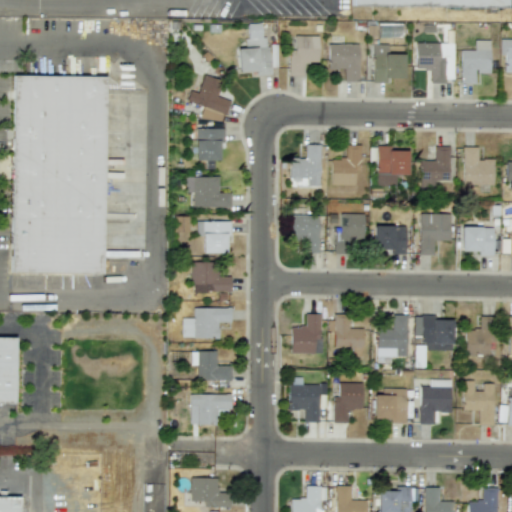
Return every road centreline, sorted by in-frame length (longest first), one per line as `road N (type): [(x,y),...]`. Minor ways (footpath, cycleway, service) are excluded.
road 1 (residential): [(262,511),(263,115),(511,117)]
road 2 (residential): [(263,455),(511,458)]
road 3 (residential): [(263,286),(511,288)]
